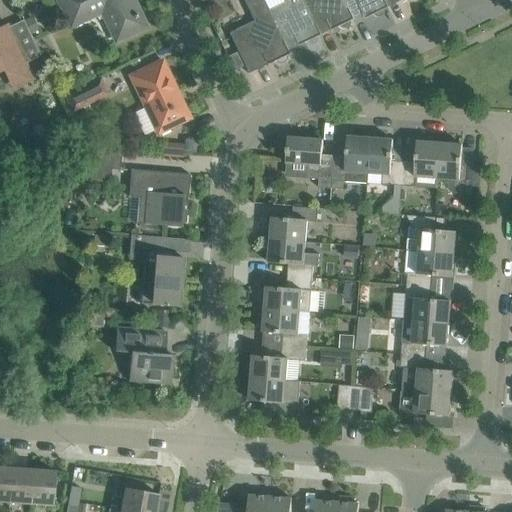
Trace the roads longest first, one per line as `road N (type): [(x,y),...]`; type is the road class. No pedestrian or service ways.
road 1 (residential): [(462,462),(509,121)]
road 2 (residential): [(185,441),(232,137)]
road 3 (residential): [(409,458),(185,441)]
road 4 (residential): [(509,121),(295,106)]
road 5 (residential): [(468,20),(295,106)]
road 6 (residential): [(185,441),(0,426)]
road 7 (residential): [(232,137),(168,0)]
